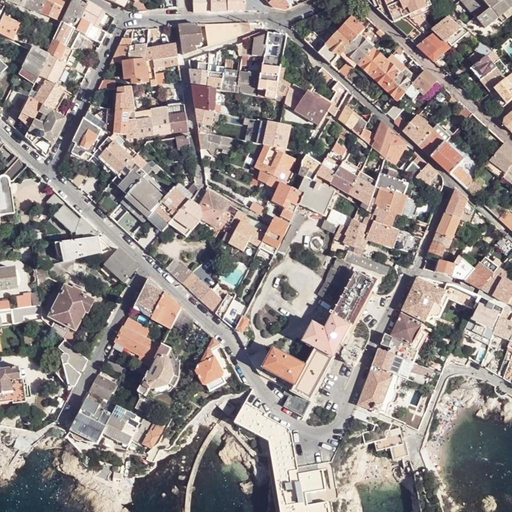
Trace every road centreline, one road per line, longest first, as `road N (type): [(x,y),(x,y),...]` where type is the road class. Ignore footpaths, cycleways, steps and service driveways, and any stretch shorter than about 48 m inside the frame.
road 1 (residential): [(145,263),(223,334),(291,421),(332,430),(350,405)]
road 2 (residential): [(492,123),(356,0)]
road 3 (residential): [(145,263),(64,421)]
road 4 (residential): [(50,175),(125,20)]
road 5 (residential): [(421,470),(415,445),(447,374),(473,372),(511,391)]
road 6 (residential): [(330,0),(287,18),(190,18)]
road 7 (residential): [(50,175),(145,263)]
